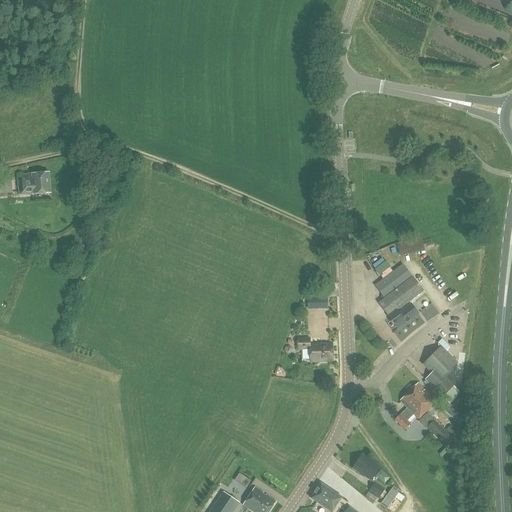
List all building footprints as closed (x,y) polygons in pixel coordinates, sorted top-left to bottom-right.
[(18,175),(19,195),(51,193),(50,173),(18,175)] [(0,180),(0,195),(12,194),(11,180),(0,180)] [(400,257),(425,251),(422,237),(397,243),(400,257)] [(81,259),(86,249),(78,245),(73,254),(81,259)] [(435,257),(430,260),(436,270),(441,267),(435,257)] [(379,303),(398,329),(418,314),(411,305),(399,314),(397,311),(423,291),(412,277),(409,280),(408,278),(411,276),(403,265),(376,286),(385,298),(379,303)] [(432,295),(436,291),(429,282),(424,286),(432,295)] [(308,297),(308,310),(328,309),(327,297),(308,297)] [(432,304),(425,312),(433,321),(441,313),(432,304)] [(457,319),(466,314),(463,309),(454,315),(457,319)] [(450,347),(441,338),(437,342),(441,347),(446,351),(450,347)] [(310,350),(310,363),(333,362),(332,344),(314,345),(314,346),(310,346),(310,339),(298,339),(298,350),(310,350)] [(443,397),(450,404),(460,394),(453,387),(455,385),(458,363),(441,347),(423,365),(432,373),(425,380),(442,397),(443,397)] [(306,381),(310,376),(299,368),(292,379),(298,383),(302,378),(306,381)] [(418,400),(428,411),(437,402),(418,383),(409,392),(418,400)] [(400,401),(419,420),(428,411),(418,400),(409,392),(400,401)] [(451,418),(457,412),(447,402),(441,408),(451,418)] [(457,412),(451,418),(458,424),(460,414),(457,412)] [(394,421),(404,431),(411,424),(401,414),(394,421)] [(427,428),(442,444),(450,436),(434,420),(427,428)] [(446,430),(451,436),(456,432),(451,426),(446,430)] [(352,469),(371,481),(381,466),(362,454),(352,469)] [(251,481),(239,473),(235,480),(246,488),(251,481)] [(373,495),(379,498),(379,497),(380,497),(385,489),(375,482),(369,490),(374,493),(373,495)] [(309,511),(322,511),(321,511),(323,507),(330,511),(332,511),(342,498),(321,483),(311,499),(316,502),(314,506),(309,511)] [(400,488),(394,484),(381,501),(387,506),(400,488)] [(243,505),(252,511),(269,511),(276,502),(255,488),(243,505)] [(224,493),(211,511),(235,511),(241,504),(224,493)]
